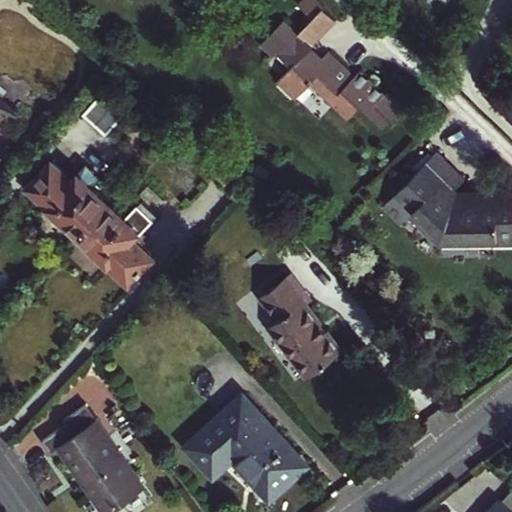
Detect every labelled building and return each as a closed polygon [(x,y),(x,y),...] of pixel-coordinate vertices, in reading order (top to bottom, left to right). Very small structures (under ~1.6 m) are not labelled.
[(313,0),(303,12),(316,23),(282,58),(295,70),(282,84),(302,103),(315,89),(352,123),(363,111),(371,119),(389,100),(364,77),(360,82),(333,58),(326,66),(313,54),(338,27),(325,16),(328,13),(313,0)] [(106,90),(86,110),(94,117),(108,131),(128,111),(106,90)] [(0,126),(3,129),(19,111),(0,93),(0,126)] [(435,243),(511,240),(511,209),(511,192),(453,194),(447,188),(456,178),(431,153),(378,208),(396,226),(407,215),(435,243)] [(81,234),(112,202),(82,173),(76,179),(55,160),(30,186),(81,234)] [(141,229),(112,202),(81,234),(132,282),(156,257),(134,236),(141,229)] [(281,318),(272,326),(311,376),(344,350),(307,302),(313,297),(293,272),(263,295),(281,318)] [(189,444),(215,471),(232,454),(270,494),(307,460),(244,393),(189,444)] [(110,511),(145,486),(87,408),(66,423),(69,428),(45,446),(54,458),(62,452),(106,511),(110,511)] [(511,511),(511,506),(500,496),(485,511),(511,511)]
